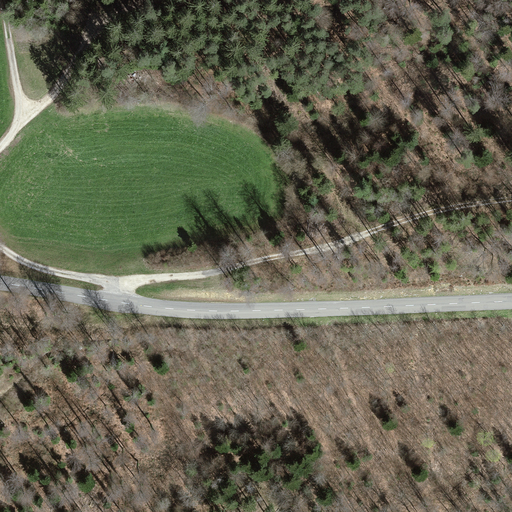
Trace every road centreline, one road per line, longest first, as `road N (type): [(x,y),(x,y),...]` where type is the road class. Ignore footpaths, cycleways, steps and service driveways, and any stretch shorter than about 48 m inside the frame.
road 1 (track): [(0,245),(45,269),(117,282),(214,272),(452,206),(511,198)]
road 2 (secondary): [(0,282),(191,309),(511,301)]
road 3 (track): [(118,0),(55,90),(0,146)]
road 4 (track): [(0,408),(113,301),(117,282)]
road 5 (track): [(1,0),(23,120)]
